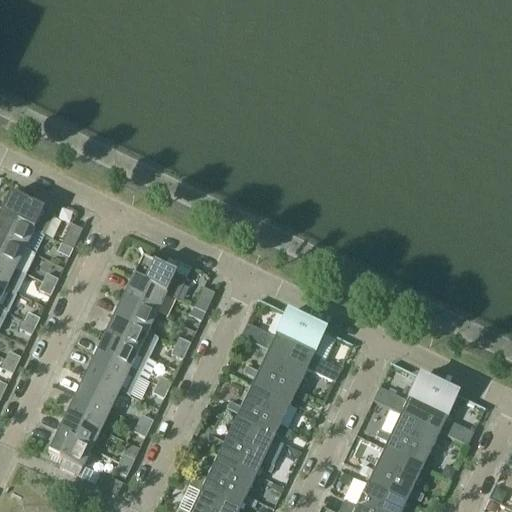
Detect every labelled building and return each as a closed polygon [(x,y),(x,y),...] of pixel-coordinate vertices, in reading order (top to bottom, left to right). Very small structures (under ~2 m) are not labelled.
[(30,207),(13,199),(8,197),(0,214),(0,217),(43,239),(58,207),(36,197),(30,207)] [(0,217),(0,241),(34,258),(43,239),(0,217)] [(70,227),(60,247),(72,252),(81,232),(70,227)] [(34,258),(0,241),(0,265),(25,277),(34,258)] [(72,252),(60,247),(56,255),(68,260),(72,252)] [(190,271),(168,260),(163,271),(141,261),(131,282),(165,297),(176,303),(190,271)] [(25,277),(0,265),(0,289),(15,297),(25,277)] [(46,277),(42,285),(53,291),(57,282),(46,277)] [(165,297),(131,282),(122,300),(156,316),(165,297)] [(53,291),(42,285),(38,294),(49,299),(53,291)] [(15,297),(0,289),(0,313),(6,316),(15,297)] [(202,290),(193,310),(204,316),(214,296),(202,290)] [(156,316),(122,300),(113,319),(146,336),(156,316)] [(204,316),(193,310),(189,319),(200,324),(204,316)] [(27,316),(23,324),(34,330),(38,321),(27,316)] [(285,316),(274,340),(246,326),(239,340),(267,353),(267,352),(287,362),(304,326),(285,316)] [(146,336),(113,319),(103,338),(148,360),(157,341),(146,336)] [(34,330),(23,324),(19,332),(30,338),(34,330)] [(304,326),(287,362),(306,371),(306,372),(334,385),(340,372),(312,359),(324,335),(304,326)] [(148,360),(103,338),(94,358),(138,380),(148,360)] [(178,341),(174,349),(186,354),(190,346),(178,341)] [(186,354),(174,349),(170,357),(182,363),(186,354)] [(267,353),(257,374),(246,369),(242,376),(254,381),(250,388),(270,397),(287,362),(267,352),(267,353)] [(8,355),(4,363),(16,369),(20,360),(8,355)] [(138,380),(94,358),(85,377),(118,393),(129,399),(138,380)] [(287,362),(270,397),(289,406),(292,400),(304,405),(307,398),(296,393),(306,372),(306,371),(287,362)] [(16,369),(4,363),(0,371),(11,377),(16,369)] [(118,393),(85,377),(75,397),(109,413),(118,393)] [(159,380),(155,388),(167,393),(171,385),(159,380)] [(417,380),(406,404),(378,390),(372,404),(399,417),(400,416),(419,426),(437,390),(417,380)] [(167,393),(155,388),(151,396),(163,402),(167,393)] [(250,388),(240,410),(229,404),(225,411),(237,416),(233,423),(253,432),(270,397),(250,388)] [(437,390),(419,426),(439,435),(438,436),(466,449),(473,436),(445,422),(456,399),(437,390)] [(109,413),(75,397),(66,417),(99,433),(109,413)] [(270,397),(253,432),(272,442),(275,435),(287,440),(290,434),(279,428),(289,406),(270,397)] [(399,417),(389,438),(378,433),(375,440),(386,445),(383,452),(402,461),(419,426),(400,416),(399,417)] [(99,433),(66,417),(56,436),(90,452),(99,433)] [(141,418),(137,427),(148,432),(152,424),(141,418)] [(233,423),(223,445),(211,440),(208,447),(219,452),(216,458),(236,468),(253,432),(233,423)] [(422,470),(438,436),(439,435),(419,426),(402,461),(422,470)] [(148,432),(137,427),(132,435),(144,441),(148,432)] [(253,432),(236,468),(255,477),(258,470),(270,476),(273,469),(262,464),(272,442),(253,432)] [(80,472),(90,452),(56,436),(47,456),(63,464),(59,471),(77,479),(80,472)] [(383,452),(372,474),(361,468),(358,475),(369,480),(366,487),(385,496),(402,461),(383,452)] [(122,457),(118,466),(129,471),(133,463),(122,457)] [(216,458),(205,481),(194,476),(188,489),(199,494),(219,503),(236,468),(216,458)] [(402,461),(385,496),(405,506),(408,499),(419,505),(422,498),(411,492),(422,470),(402,461)] [(129,471),(118,466),(114,474),(125,480),(129,471)] [(236,468),(219,503),(237,511),(238,511),(241,506),(253,511),(256,505),(245,499),(255,477),(236,468)] [(443,472),(439,479),(450,484),(454,474),(448,470),(443,472)] [(100,476),(94,488),(116,498),(122,487),(100,476)] [(377,511),(385,496),(366,487),(355,509),(344,504),(339,511),(377,511)] [(495,491),(490,502),(500,507),(503,500),(501,493),(495,491)] [(199,494),(190,511),(179,511),(177,511),(176,511),(214,511),(219,503),(199,494)] [(385,496),(377,511),(401,511),(405,506),(385,496)] [(237,511),(219,503),(214,511),(237,511)]
